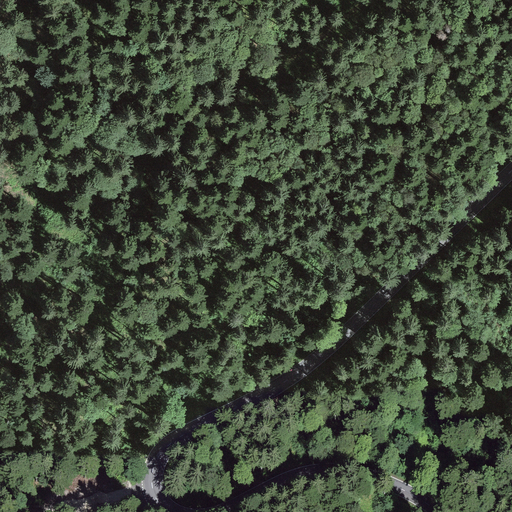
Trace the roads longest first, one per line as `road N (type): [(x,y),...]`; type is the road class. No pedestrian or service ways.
road 1 (secondary): [(511,168),(317,358),(166,447),(152,487),(170,511)]
road 2 (secondary): [(221,511),(323,471),(384,481),(439,511)]
road 3 (track): [(246,84),(374,0)]
